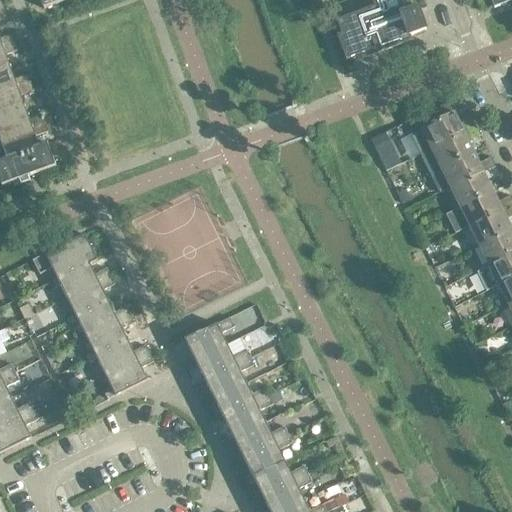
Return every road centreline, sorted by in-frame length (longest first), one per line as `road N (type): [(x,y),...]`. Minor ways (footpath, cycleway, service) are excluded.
road 1 (residential): [(163,499),(178,477),(174,453),(138,436),(36,485),(49,511)]
road 2 (residential): [(511,137),(451,0)]
